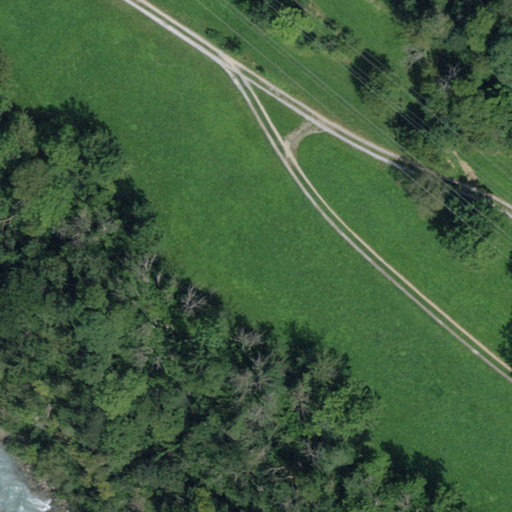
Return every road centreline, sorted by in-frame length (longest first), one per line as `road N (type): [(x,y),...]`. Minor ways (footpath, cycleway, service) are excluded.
road 1 (track): [(511,217),(130,0)]
road 2 (track): [(511,362),(295,171),(304,130),(323,115)]
